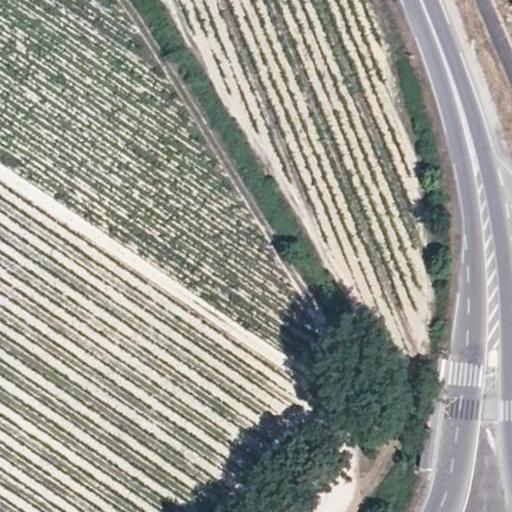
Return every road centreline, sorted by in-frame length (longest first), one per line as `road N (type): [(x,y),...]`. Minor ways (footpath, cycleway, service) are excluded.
road 1 (track): [(335,511),(352,488),(350,419),(300,372),(0,168)]
road 2 (track): [(350,419),(332,351),(304,292),(177,79),(120,0)]
road 3 (secondary): [(465,121),(468,339),(440,511)]
road 4 (secondary): [(511,420),(503,262),(490,185),(465,121)]
road 5 (track): [(333,406),(310,412),(239,511)]
road 6 (secondary): [(422,0),(465,121)]
